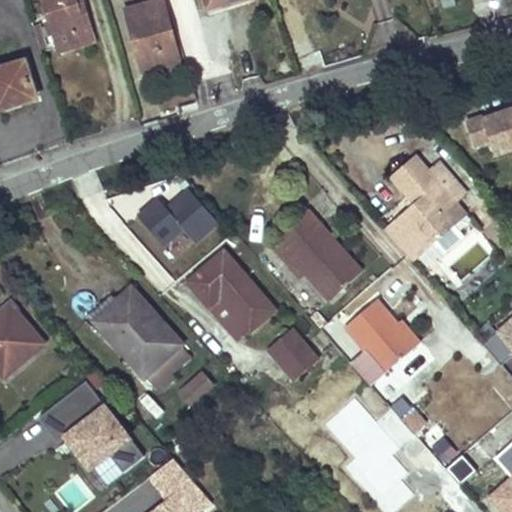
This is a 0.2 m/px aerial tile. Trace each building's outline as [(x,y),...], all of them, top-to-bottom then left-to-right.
[(43,0),(53,33),(58,49),(58,51),(96,40),(84,0),(43,0)] [(110,18),(104,0),(84,0),(92,24),(110,18)] [(163,0),(127,10),(141,61),(154,58),(156,65),(180,59),(163,0)] [(58,49),(53,33),(43,36),(48,52),(58,49)] [(154,58),(141,61),(144,69),(156,65),(154,58)] [(180,59),(156,65),(159,76),(183,70),(180,59)] [(26,61),(0,68),(0,106),(14,102),(16,106),(38,98),(26,61)] [(468,118),(475,143),(491,139),(495,153),(511,148),(511,108),(486,116),(485,114),(468,118)] [(426,199),(396,227),(423,257),(465,218),(457,209),(468,199),(427,153),(404,174),(426,199)] [(468,199),(457,209),(465,218),(466,218),(477,208),(468,199)] [(310,205),(271,238),(286,255),(292,250),(308,268),(333,296),(365,268),(310,205)] [(292,250),(286,255),(302,274),(308,268),(292,250)] [(222,252),(188,282),(210,308),(220,299),(248,331),(273,309),(222,252)] [(118,304),(97,322),(143,376),(144,374),(162,393),(176,381),(169,372),(188,356),(178,345),(182,342),(136,292),(121,306),(118,304)] [(380,296),(349,324),(371,348),(389,368),(397,361),(420,340),(399,317),(380,296)] [(248,331),(220,299),(210,308),(239,339),(248,331)] [(0,370),(6,378),(45,344),(19,314),(21,313),(11,302),(0,311),(0,370)] [(404,312),(399,317),(420,340),(425,336),(404,312)] [(511,323),(497,337),(511,353),(511,323)] [(304,348),(289,330),(266,349),(282,367),(304,348)] [(317,363),(304,348),(282,367),(295,383),(317,363)] [(371,348),(356,361),(375,381),(389,368),(371,348)] [(389,368),(375,381),(396,404),(418,384),(397,361),(389,368)] [(205,376),(180,396),(191,407),(215,387),(205,376)] [(469,405),(490,428),(511,408),(491,385),(469,405)] [(69,399),(44,419),(59,439),(85,420),(69,399)] [(421,409),(410,419),(424,435),(435,424),(421,409)] [(26,422),(10,436),(18,446),(36,433),(26,422)] [(444,464),(459,452),(447,437),(432,448),(444,464)] [(209,511),(217,506),(173,461),(150,480),(164,504),(152,511),(209,511)] [(511,511),(511,477),(486,500),(496,511),(511,511)]
